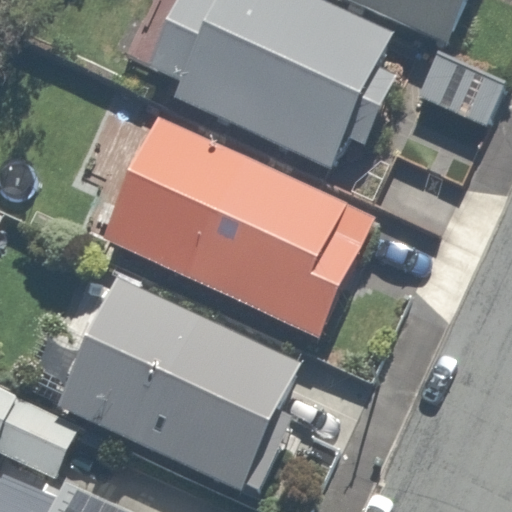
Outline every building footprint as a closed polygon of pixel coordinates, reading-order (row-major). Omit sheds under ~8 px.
[(174,113),(329,181),(370,160),(395,103),(371,93),(394,43),(297,0),(223,0),(219,11),(194,0),(185,0),(149,82),(181,96),(174,113)] [(325,0),(439,50),(460,0),(325,0)] [(511,86),(437,54),(415,104),(492,137),(511,90),(511,86)] [(376,234),(162,132),(107,247),(321,349),(376,234)] [(348,432),(368,390),(303,359),(294,379),(115,294),(56,419),(236,504),(284,402),(348,432)] [(76,434),(0,400),(0,472),(49,494),(76,434)] [(0,511),(81,511),(0,476),(0,511)]
